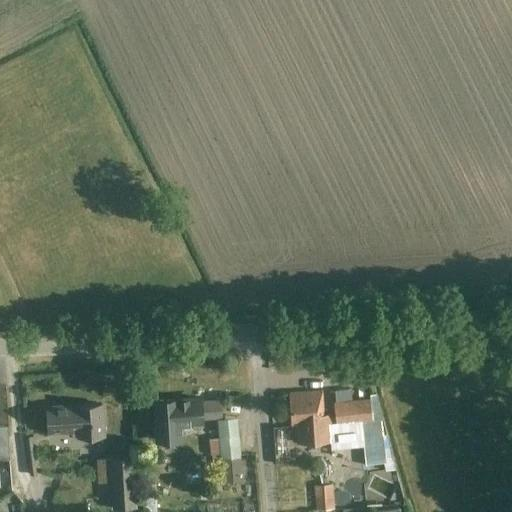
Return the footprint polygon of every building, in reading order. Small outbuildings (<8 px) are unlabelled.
[(330,414),(323,415),(321,391),(290,393),(292,427),(295,426),(296,442),(332,440),(330,414)] [(200,398),(154,401),(156,440),(170,439),(169,424),(201,422),(201,419),(222,418),(221,400),(200,401),(200,398)] [(368,398),(332,402),(335,425),(344,423),(345,430),(360,428),(360,423),(371,421),(368,398)] [(102,436),(101,405),(77,405),(77,406),(46,407),(47,430),(78,430),(78,437),(102,436)] [(371,421),(360,423),(360,428),(364,464),(385,462),(380,420),(371,421)] [(224,437),(219,438),(223,481),(242,479),(238,436),(224,437)] [(109,457),(112,509),(137,507),(134,456),(109,457)] [(333,484),(313,485),(314,510),(333,509),(333,484)]
